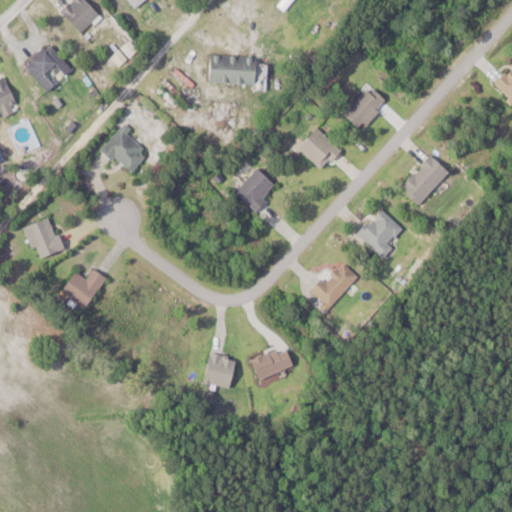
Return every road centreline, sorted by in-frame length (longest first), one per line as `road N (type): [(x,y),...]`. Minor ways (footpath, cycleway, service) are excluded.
road 1 (residential): [(511,10),(259,281),(230,297),(189,287),(147,255),(118,216)]
road 2 (residential): [(200,0),(0,224)]
